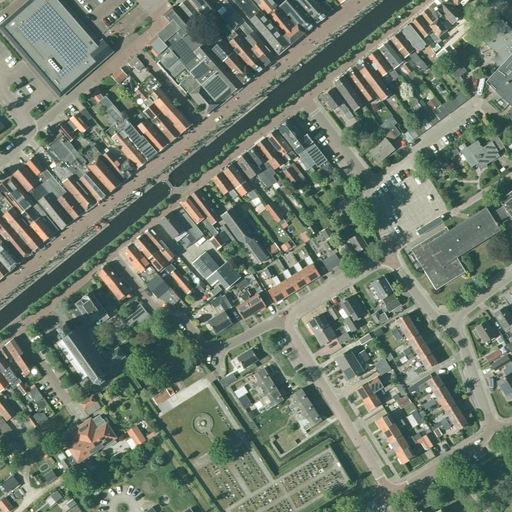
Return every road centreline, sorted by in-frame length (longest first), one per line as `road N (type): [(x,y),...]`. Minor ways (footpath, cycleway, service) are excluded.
road 1 (unclassified): [(0,292),(366,0)]
road 2 (residential): [(109,251),(304,97)]
road 3 (residential): [(109,251),(153,304),(210,349),(288,322)]
road 4 (residential): [(391,495),(288,322)]
road 5 (residential): [(428,0),(304,97)]
road 6 (residential): [(369,182),(482,99)]
road 7 (unclassified): [(391,495),(489,435),(490,424)]
road 8 (residential): [(288,322),(389,256)]
